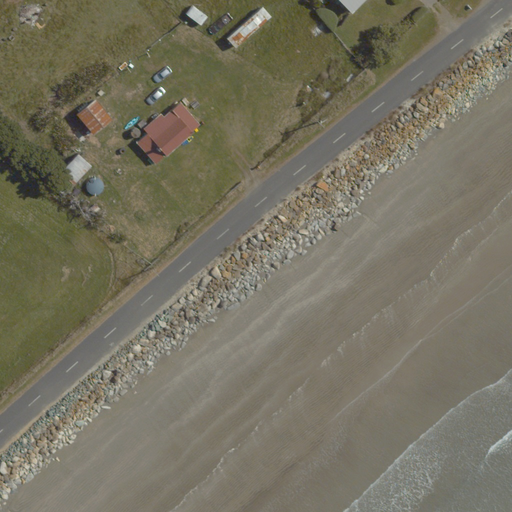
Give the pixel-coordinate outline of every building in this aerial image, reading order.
[(343,0),(354,11),(365,0),(343,0)] [(210,14),(196,2),(185,15),(199,27),(210,14)] [(272,16),(261,4),(225,38),(236,50),(272,16)] [(179,96),(134,135),(158,162),(203,123),(179,96)] [(98,97),(77,114),(94,135),(115,117),(98,97)] [(81,150),(61,170),(75,183),(94,163),(81,150)]
